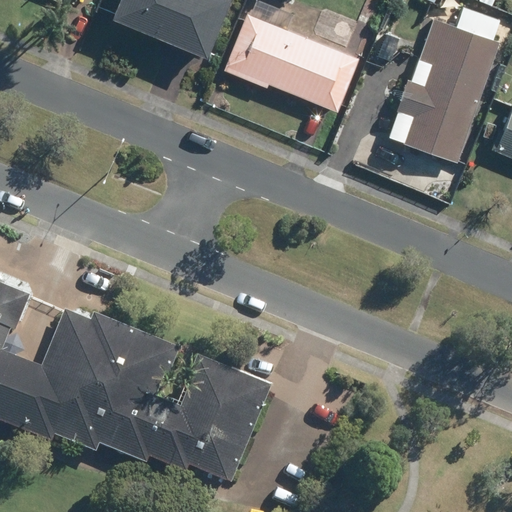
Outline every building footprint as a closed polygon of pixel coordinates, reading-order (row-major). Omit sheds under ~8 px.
[(228,0),(118,0),(110,19),(205,58),(228,0)] [(246,14),(243,13),(222,65),(332,111),(354,59),(270,24),(246,14)] [(413,117),(403,143),(456,162),(499,43),(433,19),(418,61),(430,65),(422,86),(407,80),(395,111),(413,117)] [(511,108),(495,151),(511,157),(511,108)] [(96,447),(142,465),(144,460),(182,475),(185,467),(229,485),(268,388),(193,358),(175,403),(156,395),(175,351),(90,317),(87,324),(62,314),(39,371),(0,355),(0,348),(7,331),(11,332),(25,298),(0,288),(0,425),(47,445),(50,437),(93,455),(96,447)]
